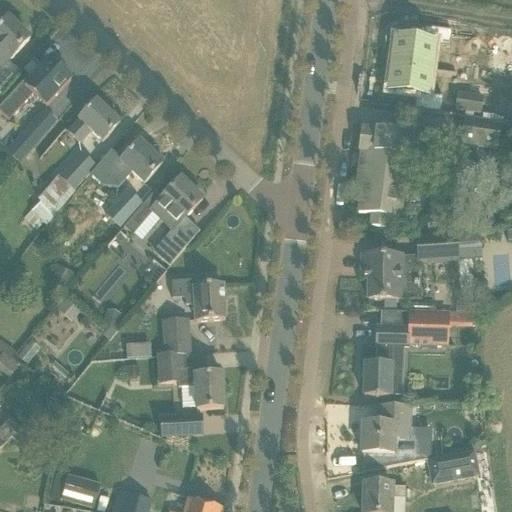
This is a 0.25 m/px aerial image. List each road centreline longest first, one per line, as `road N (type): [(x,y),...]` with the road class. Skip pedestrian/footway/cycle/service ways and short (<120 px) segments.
road 1 (residential): [(312,511),(305,410),(351,0)]
road 2 (residential): [(299,207),(274,203),(60,0)]
road 3 (tertiary): [(257,511),(299,207)]
road 4 (tertiary): [(299,207),(329,0)]
